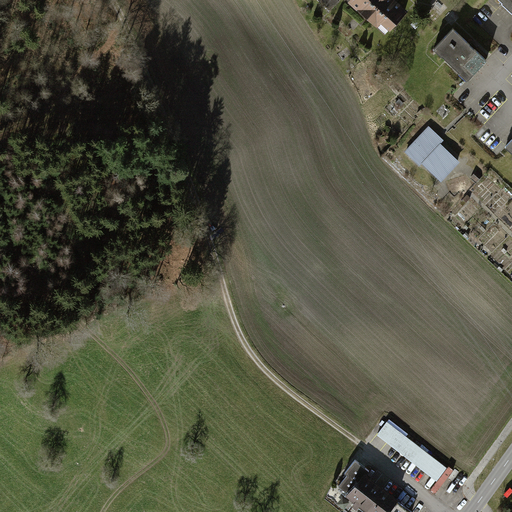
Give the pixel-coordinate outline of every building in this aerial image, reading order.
[(315,0),(328,12),(338,2),(335,0),(315,0)] [(406,13),(392,0),(349,0),(348,2),(384,35),(406,13)] [(511,0),(497,0),(511,13),(511,0)] [(486,61),(454,30),(434,50),(467,81),(486,61)] [(427,128),(402,154),(417,169),(419,167),(438,184),(458,163),(438,145),(441,141),(427,128)] [(494,266),(501,274),(503,273),(496,264),(494,266)] [(448,468),(383,420),(374,432),(439,480),(448,468)] [(370,468),(357,459),(346,474),(349,476),(340,488),(357,500),(354,505),(359,509),(363,505),(372,511),(389,511),(402,496),(368,471),(370,468)]
